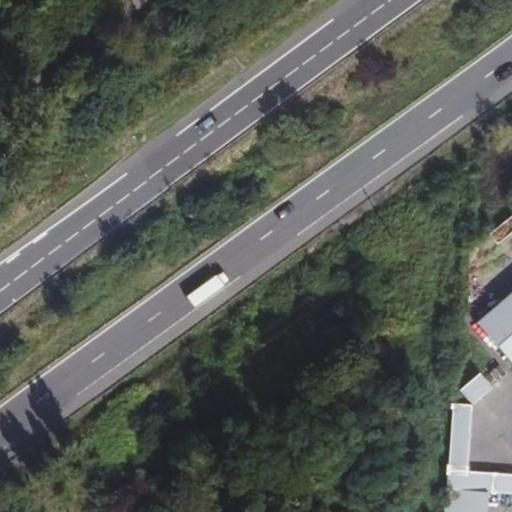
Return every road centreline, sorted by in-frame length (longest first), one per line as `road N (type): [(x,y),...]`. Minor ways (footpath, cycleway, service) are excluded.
road 1 (trunk): [(0,431),(511,63)]
road 2 (trunk): [(402,0),(0,291)]
